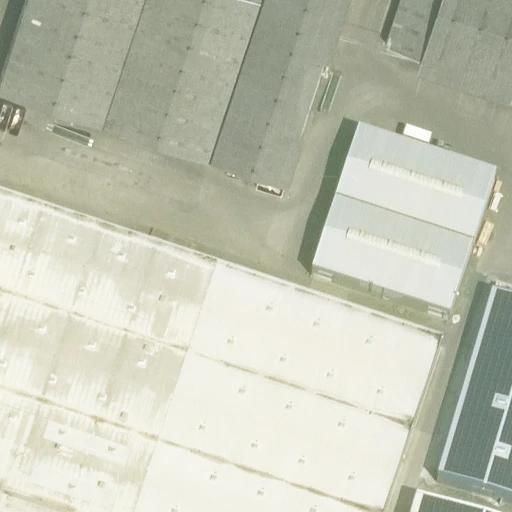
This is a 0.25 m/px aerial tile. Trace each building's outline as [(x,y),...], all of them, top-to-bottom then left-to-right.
[(24,0),(0,78),(0,89),(207,157),(258,0),(24,0)] [(263,0),(212,157),(287,182),(346,0),(263,0)] [(442,0),(402,0),(387,45),(424,57),(442,0)] [(511,0),(442,0),(424,57),(511,85),(511,0)] [(495,180),(358,135),(312,277),(449,321),(495,180)] [(139,511),(219,271),(0,198),(0,511),(139,511)] [(386,511),(442,344),(219,271),(139,511),(386,511)] [(511,303),(489,297),(436,483),(511,504),(511,303)] [(451,511),(416,502),(413,511),(451,511)]
